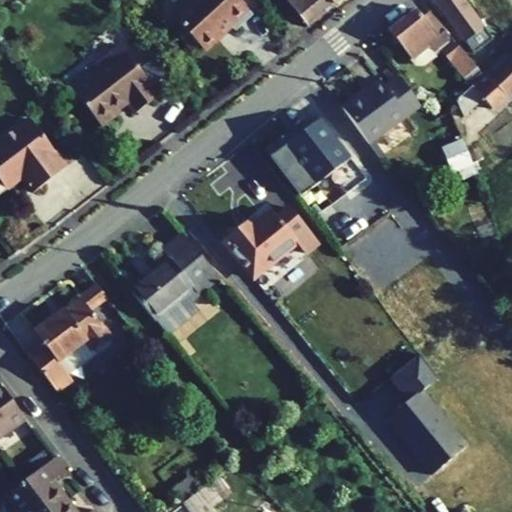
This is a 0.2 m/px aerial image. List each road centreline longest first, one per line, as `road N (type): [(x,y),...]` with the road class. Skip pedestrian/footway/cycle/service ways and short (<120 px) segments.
road 1 (residential): [(0,302),(389,0)]
road 2 (residential): [(0,355),(119,511)]
